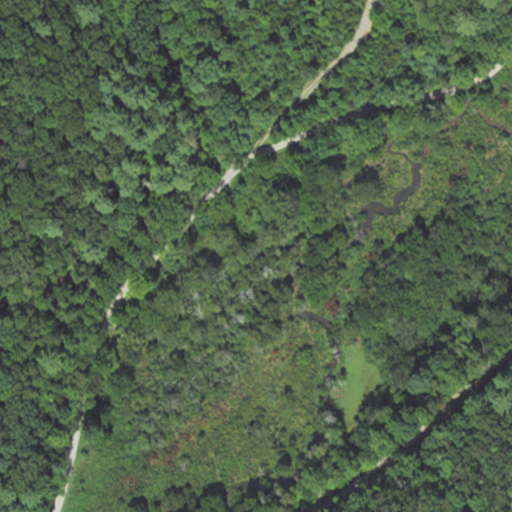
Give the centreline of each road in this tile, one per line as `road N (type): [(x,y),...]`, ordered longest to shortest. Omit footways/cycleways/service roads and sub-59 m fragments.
road 1 (residential): [(53,511),(97,334),(129,282),(231,170),(334,120),(468,85),(511,50)]
road 2 (residential): [(312,511),(511,349)]
